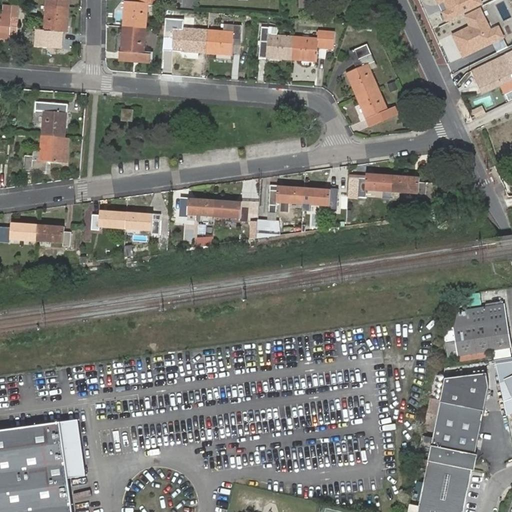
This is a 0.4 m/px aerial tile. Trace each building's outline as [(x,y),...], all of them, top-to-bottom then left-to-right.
[(134,0),(134,3),(126,2),(124,27),(145,28),(147,4),(154,4),(158,7),(166,8),(166,0),(134,0)] [(431,0),(442,23),(481,5),(478,0),(431,0)] [(67,33),(69,7),(46,5),(44,31),(37,31),(37,38),(50,39),(51,32),(67,33)] [(0,15),(0,36),(10,37),(11,23),(18,23),(19,8),(4,7),(3,15),(0,15)] [(491,32),(480,10),(466,16),(470,26),(452,35),(463,59),(504,39),(499,28),(491,32)] [(181,51),(207,53),(209,31),(184,28),(184,22),(177,21),(175,51),(181,51)] [(209,31),(207,53),(232,55),(233,39),(240,39),(241,26),(234,25),(233,33),(223,32),(209,31)] [(145,28),(124,27),(122,52),(121,52),(120,59),(150,62),(150,54),(144,53),(145,28)] [(266,57),(292,59),(294,38),(278,36),(268,36),(269,28),(262,28),(259,57),(266,58),(266,57)] [(278,29),(269,28),(268,36),(278,36),(278,29)] [(294,38),(292,59),(316,61),(318,46),(333,47),(334,33),(319,32),(318,39),(294,38)] [(346,73),(357,96),(377,86),(370,70),(376,67),(366,44),(355,50),(362,65),(357,68),(346,73)] [(362,65),(355,50),(350,52),(357,68),(362,65)] [(484,95),(511,80),(511,76),(509,70),(511,68),(511,67),(509,60),(511,59),(509,56),(507,57),(506,55),(472,72),(484,95)] [(377,86),(357,96),(367,118),(380,113),(384,120),(397,113),(394,106),(387,109),(377,86)] [(42,136),(64,138),(66,113),(68,113),(68,105),(36,103),(35,111),(44,112),(42,136)] [(475,110),(478,118),(486,114),(482,107),(475,110)] [(133,110),(123,110),(122,120),(132,121),(133,110)] [(370,125),(384,120),(380,113),(367,118),(370,125)] [(62,163),(64,138),(42,136),(41,152),(34,151),(33,157),(25,156),(24,170),(46,171),(47,162),(62,163)] [(8,161),(9,141),(3,141),(1,160),(8,161)] [(383,198),(392,199),(393,176),(366,174),(366,178),(358,178),(357,196),(365,197),(365,189),(383,191),(383,198)] [(393,176),(392,199),(399,199),(400,192),(418,193),(418,196),(425,197),(425,202),(436,203),(437,184),(419,182),(419,178),(393,176)] [(357,196),(358,178),(350,177),(349,195),(357,196)] [(303,200),(304,190),(277,188),(277,187),(271,186),(269,213),(276,214),(276,202),(297,203),(297,200),(303,200)] [(330,191),(304,190),(303,200),(303,204),(303,211),(310,212),(311,204),(322,205),(322,207),(329,207),(329,210),(337,210),(338,191),(330,190),(330,191)] [(215,214),(215,201),(188,199),(188,198),(182,198),(181,218),(187,218),(188,215),(208,216),(208,213),(215,214)] [(242,203),(215,201),(215,214),(221,214),(221,217),(240,218),(240,221),(248,222),(249,208),(241,207),(242,203)] [(126,226),(126,214),(100,212),(100,216),(93,216),(92,230),(99,230),(99,227),(118,229),(119,225),(126,226)] [(160,216),(126,214),(126,226),(133,226),(133,230),(152,231),(152,234),(159,234),(160,216)] [(258,223),(257,238),(281,235),(279,222),(275,221),(269,221),(258,220),(258,223)] [(257,238),(258,223),(250,223),(250,238),(257,238)] [(37,238),(38,226),(12,224),(11,228),(4,228),(3,242),(11,243),(11,240),(30,241),(30,237),(37,238)] [(64,228),(38,226),(37,238),(43,238),(43,242),(63,243),(63,246),(70,247),(72,232),(64,231),(64,228)] [(198,247),(214,245),(213,236),(197,237),(198,247)] [(124,247),(124,257),(133,256),(131,246),(124,247)] [(504,303),(456,311),(453,328),(455,342),(445,343),(448,357),(457,355),(511,347),(504,303)] [(447,379),(441,403),(418,511),(462,511),(472,469),(469,467),(470,461),(473,461),(475,461),(476,461),(477,460),(476,459),(475,458),(471,457),(472,455),(475,455),(484,412),(489,387),(487,373),(447,379)] [(78,420),(61,422),(68,478),(85,476),(78,420)] [(61,422),(0,430),(0,511),(72,511),(68,478),(61,422)]
